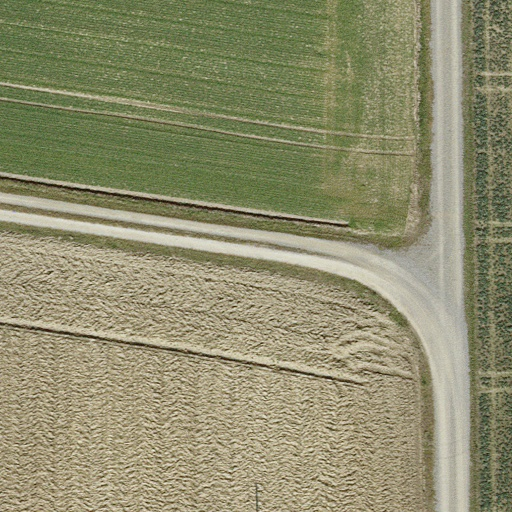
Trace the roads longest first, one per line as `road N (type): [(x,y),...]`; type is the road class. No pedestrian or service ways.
road 1 (track): [(452,511),(447,0)]
road 2 (track): [(449,280),(0,206)]
